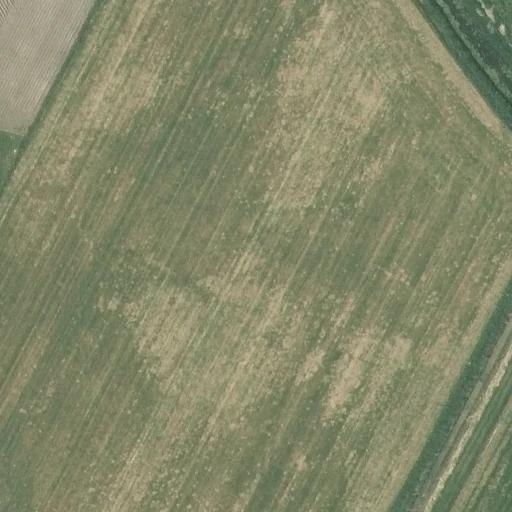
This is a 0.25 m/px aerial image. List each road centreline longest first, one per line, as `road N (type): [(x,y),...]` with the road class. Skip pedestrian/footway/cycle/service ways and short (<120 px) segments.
road 1 (track): [(396,511),(511,291)]
road 2 (track): [(511,113),(426,0)]
